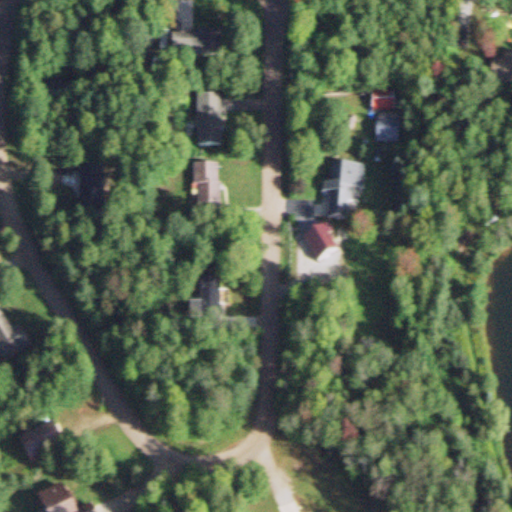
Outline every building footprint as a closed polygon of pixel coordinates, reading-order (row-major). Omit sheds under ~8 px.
[(172,58),(228,58),(228,36),(172,37),(172,58)] [(499,89),(511,89),(511,56),(501,56),(499,89)] [(222,148),(222,96),(199,96),(200,148),(222,148)] [(321,209),(330,210),(329,222),(351,223),(352,206),(361,207),(364,168),(334,166),(332,186),(323,186),(321,209)] [(82,214),(106,214),(106,170),(81,171),(82,214)] [(0,355),(6,367),(34,352),(23,331),(14,336),(0,311),(0,355)] [(33,470),(69,447),(56,427),(20,449),(33,470)] [(51,511),(97,511),(96,507),(81,511),(77,511),(69,487),(37,499),(41,511),(45,511),(51,510),(51,511)]
